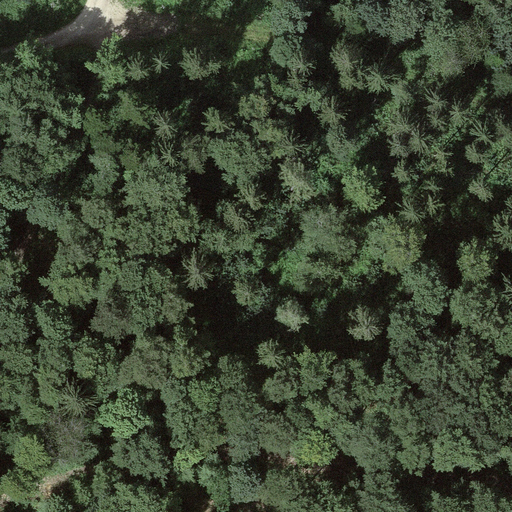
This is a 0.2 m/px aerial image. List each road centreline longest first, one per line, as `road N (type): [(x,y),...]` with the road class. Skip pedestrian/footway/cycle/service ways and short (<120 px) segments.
road 1 (track): [(511,123),(350,51),(300,39),(156,27),(107,35)]
road 2 (track): [(107,35),(64,161),(0,296)]
